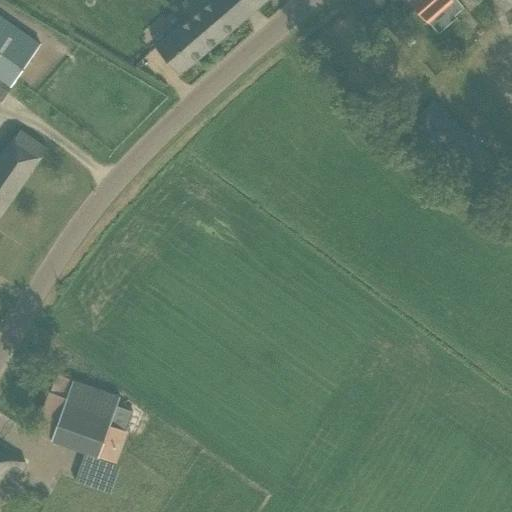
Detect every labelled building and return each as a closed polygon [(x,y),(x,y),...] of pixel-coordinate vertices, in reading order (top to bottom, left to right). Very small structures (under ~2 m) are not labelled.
[(264,0),(182,0),(176,5),(188,18),(153,47),(166,58),(179,74),(264,0)] [(411,0),(410,1),(423,16),(427,20),(446,4),(454,13),(462,6),(457,0),(411,0)] [(0,16),(0,100),(40,44),(0,16)] [(473,183),(495,159),(434,100),(411,124),(457,168),(473,183)] [(0,214),(41,156),(46,149),(20,131),(15,138),(0,159),(0,214)] [(35,434),(117,463),(129,431),(126,431),(133,411),(117,405),(119,397),(73,380),(56,374),(35,434)] [(0,488),(10,474),(13,476),(23,462),(0,445),(0,488)]
